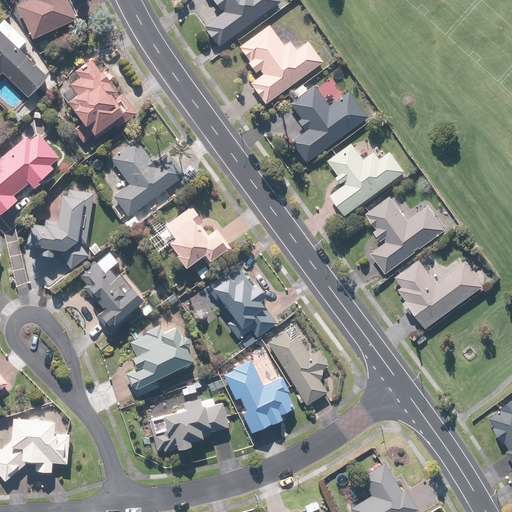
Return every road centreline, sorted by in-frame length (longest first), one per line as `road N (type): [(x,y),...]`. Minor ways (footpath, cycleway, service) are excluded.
road 1 (residential): [(128,0),(162,59),(401,385)]
road 2 (residential): [(401,385),(273,470),(126,505)]
road 3 (residential): [(81,407),(14,340),(17,317),(37,312),(72,358),(77,381)]
road 4 (residential): [(401,385),(483,511)]
